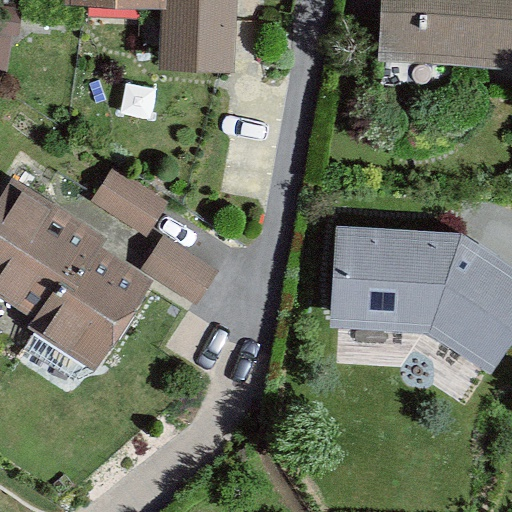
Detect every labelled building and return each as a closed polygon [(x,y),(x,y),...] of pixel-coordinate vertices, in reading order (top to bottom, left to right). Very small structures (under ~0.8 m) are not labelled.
[(76,0),(77,4),(172,5),(172,78),(233,79),(233,0),(76,0)] [(511,0),(397,0),(395,61),(511,64),(511,0)] [(161,207),(124,179),(105,203),(142,231),(161,207)] [(117,254),(13,194),(0,216),(0,306),(54,338),(34,372),(74,395),(132,295),(103,278),(117,254)] [(345,220),(344,316),(446,321),(503,366),(511,353),(511,252),(470,227),(345,220)] [(217,285),(168,254),(150,283),(199,314),(217,285)]
